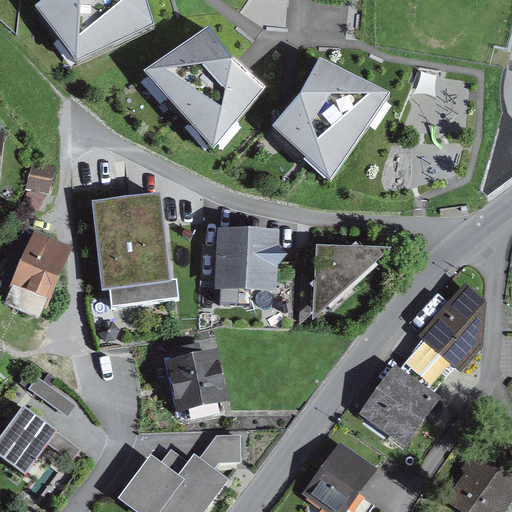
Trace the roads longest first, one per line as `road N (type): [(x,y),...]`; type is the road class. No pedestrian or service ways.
road 1 (residential): [(458,245),(428,226),(249,203),(82,125)]
road 2 (residential): [(458,245),(243,511)]
road 3 (residential): [(497,212),(488,379),(408,491),(402,511)]
